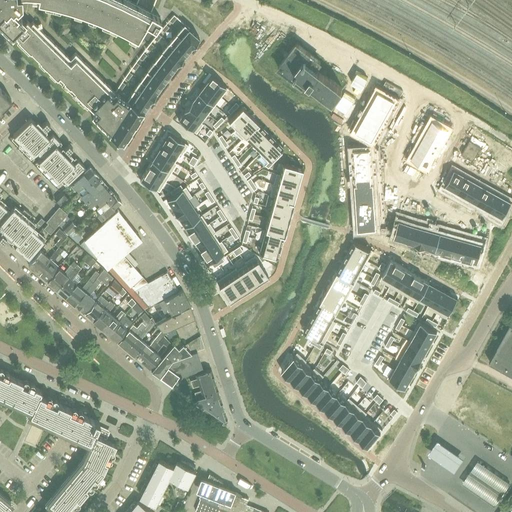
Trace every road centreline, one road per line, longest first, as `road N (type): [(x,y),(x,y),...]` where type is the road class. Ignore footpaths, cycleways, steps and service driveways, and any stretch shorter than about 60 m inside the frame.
road 1 (residential): [(511,158),(246,1)]
road 2 (unclassified): [(245,426),(184,266),(114,177)]
road 3 (residential): [(149,416),(152,387),(0,255)]
road 4 (residential): [(149,416),(0,346)]
road 5 (unclassified): [(114,177),(0,59)]
road 6 (residential): [(157,111),(246,1)]
road 7 (residential): [(248,215),(203,149),(157,111)]
road 8 (unclassified): [(359,498),(245,426)]
road 9 (unclassified): [(383,473),(451,357)]
